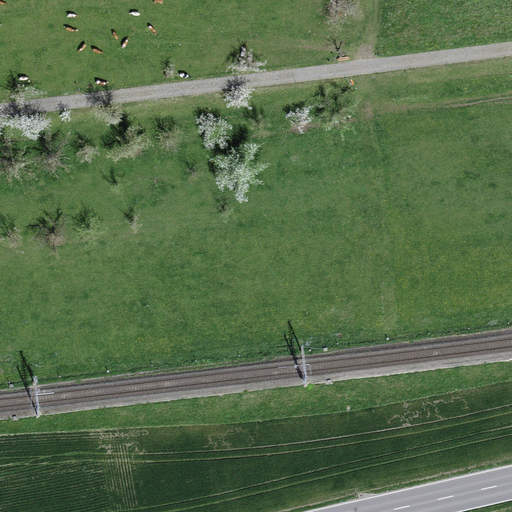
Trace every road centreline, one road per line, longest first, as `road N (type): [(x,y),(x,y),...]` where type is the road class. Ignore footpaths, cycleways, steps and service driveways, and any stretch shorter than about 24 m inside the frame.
road 1 (track): [(511,55),(0,111)]
road 2 (secondary): [(511,482),(384,511)]
